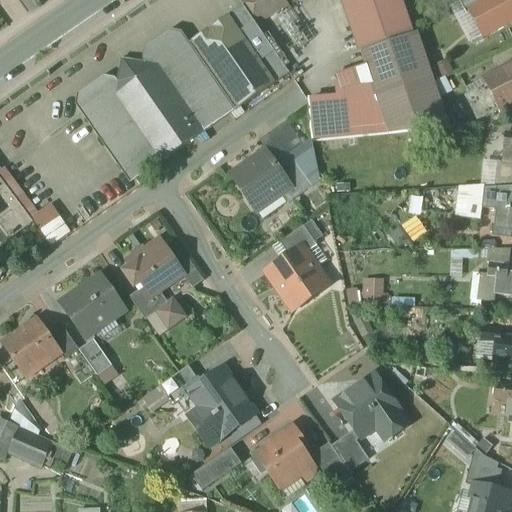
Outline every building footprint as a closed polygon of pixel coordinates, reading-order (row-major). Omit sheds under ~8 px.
[(249,0),(249,1),(263,22),(277,13),(274,8),(285,0),(249,0)] [(342,0),(360,54),(361,54),(413,36),(411,29),(401,0),(342,0)] [(466,0),(460,4),(467,16),(470,14),(469,13),(493,0),(466,0)] [(511,0),(493,0),(469,13),(470,14),(483,38),(511,21),(511,0)] [(75,107),(131,183),(289,76),(242,7),(190,42),(183,32),(169,32),(145,47),(144,63),(120,61),(117,81),(103,77),(77,96),(75,107)] [(413,36),(361,54),(375,98),(388,136),(449,130),(417,35),(413,36)] [(511,65),(483,80),(486,87),(465,98),(477,123),(499,111),(502,116),(511,110),(511,65)] [(375,98),(308,104),(310,129),(313,144),(388,136),(375,98)] [(495,126),(476,127),(477,146),(496,145),(495,126)] [(511,136),(505,135),(501,165),(497,164),(495,187),(511,185),(511,136)] [(266,154),(231,179),(255,214),(281,196),(291,189),(276,167),(266,154)] [(312,189),(290,157),(276,167),(291,189),(281,196),(288,206),(312,189)] [(0,245),(2,248),(33,225),(4,187),(0,189),(0,245)] [(511,188),(495,190),(493,201),(497,201),(511,202),(511,188)] [(511,202),(497,201),(494,231),(511,233),(511,202)] [(51,205),(30,219),(50,249),(71,235),(51,205)] [(303,228),(280,245),(289,258),(297,253),(301,259),(306,255),(317,248),(303,228)] [(142,250),(133,256),(136,260),(128,266),(131,270),(124,274),(135,289),(141,284),(144,289),(151,299),(159,293),(183,276),(160,244),(145,254),(142,250)] [(301,259),(297,253),(289,258),(266,274),(293,314),(329,289),(306,255),(301,259)] [(508,268),(489,266),(488,280),(490,280),(506,281),(507,274),(508,268)] [(511,274),(507,274),(506,281),(490,280),(489,286),(495,286),(494,297),(511,298),(511,274)] [(101,279),(61,307),(85,341),(125,313),(101,279)] [(144,289),(130,300),(146,323),(157,315),(169,306),(168,306),(159,293),(151,299),(144,289)] [(382,293),(360,292),(359,308),(381,308),(382,293)] [(173,303),(168,306),(169,306),(157,315),(169,331),(185,319),(173,303)] [(38,323),(2,348),(25,381),(60,356),(61,355),(47,336),(38,323)] [(79,353),(61,326),(47,336),(61,355),(60,356),(65,363),(78,353),(79,353)] [(500,333),(482,330),(480,344),(497,346),(499,347),(499,339),(500,333)] [(511,340),(499,339),(499,347),(497,346),(495,363),(508,364),(508,367),(510,374),(511,374),(511,340)] [(112,369),(94,342),(79,353),(97,379),(112,369)] [(189,369),(159,389),(172,409),(190,396),(189,395),(201,387),(189,369)] [(201,387),(189,395),(190,396),(208,422),(196,430),(210,449),(256,417),(223,371),(201,387)] [(374,378),(336,405),(361,441),(382,426),(391,439),(409,427),(393,405),(374,378)] [(511,388),(496,386),(494,401),(508,402),(511,402),(511,388)] [(41,433),(21,404),(10,428),(17,431),(17,432),(18,432),(18,433),(20,429),(39,437),(41,433)] [(8,432),(0,428),(0,456),(5,459),(17,432),(17,431),(10,428),(8,432)] [(292,430),(268,447),(270,450),(257,458),(278,488),(295,476),(298,481),(299,480),(302,484),(306,484),(314,478),(315,474),(312,471),(313,470),(307,461),(312,458),(292,430)] [(18,433),(18,432),(9,455),(42,470),(52,447),(18,433)] [(351,436),(331,449),(349,475),(369,462),(351,436)] [(331,449),(329,446),(312,458),(332,487),(349,475),(331,449)] [(197,494),(237,466),(226,450),(186,479),(197,494)] [(502,473),(471,465),(466,487),(475,489),(475,487),(497,493),(502,473)] [(286,506),(302,490),(293,481),(277,497),(286,506)] [(497,493),(475,487),(475,489),(468,511),(505,511),(510,496),(497,493)]
